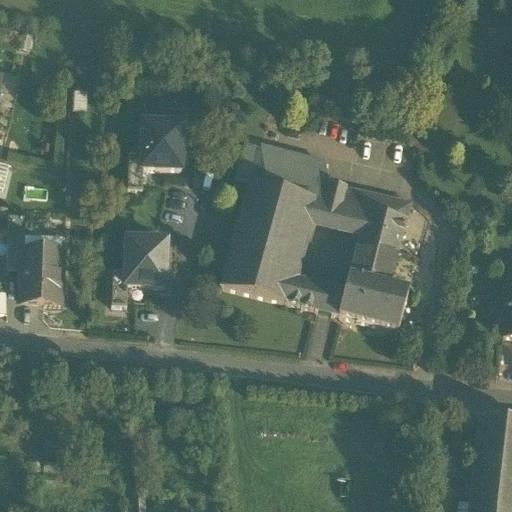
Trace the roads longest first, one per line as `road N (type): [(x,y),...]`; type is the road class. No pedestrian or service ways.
road 1 (residential): [(511,403),(0,344)]
road 2 (unknown): [(399,391),(422,211),(402,187),(328,164)]
